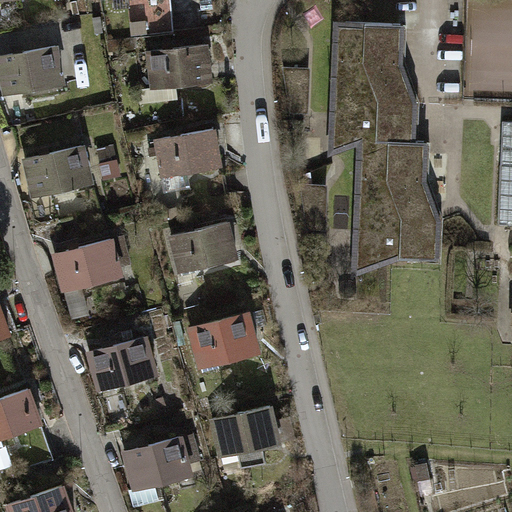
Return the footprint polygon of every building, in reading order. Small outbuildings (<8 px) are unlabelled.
[(337,24),(335,149),(364,140),(415,142),(413,95),(399,64),(400,26),(337,24)] [(210,43),(150,48),(154,86),(214,81),(210,43)] [(59,45),(0,55),(0,73),(4,95),(68,83),(59,45)] [(291,64),(290,109),(314,110),(315,65),(291,64)] [(511,121),(504,121),(500,223),(511,223),(511,121)] [(216,127),(155,138),(165,190),(184,186),(182,175),(223,168),(216,127)] [(97,137),(22,152),(31,198),(122,179),(115,144),(99,147),(97,137)] [(427,142),(415,142),(364,140),(361,267),(390,257),(441,260),(439,213),(425,182),(427,142)] [(331,223),(332,182),(309,182),(308,222),(331,223)] [(229,216),(169,229),(179,273),(239,260),(229,216)] [(125,236),(55,254),(65,294),(125,278),(122,267),(132,265),(125,236)] [(0,340),(12,337),(0,298),(0,340)] [(252,312),(190,328),(203,381),(227,375),(224,365),(263,356),(252,312)] [(148,336),(88,352),(98,392),(159,377),(148,336)] [(30,383),(0,393),(0,452),(7,450),(3,438),(44,425),(30,383)] [(272,404),(214,418),(227,469),(243,466),(240,453),(298,439),(293,419),(276,423),(272,404)] [(195,433),(124,452),(139,508),(161,502),(156,485),(193,475),(190,465),(203,462),(195,433)] [(77,511),(69,486),(8,506),(10,511),(77,511)]
